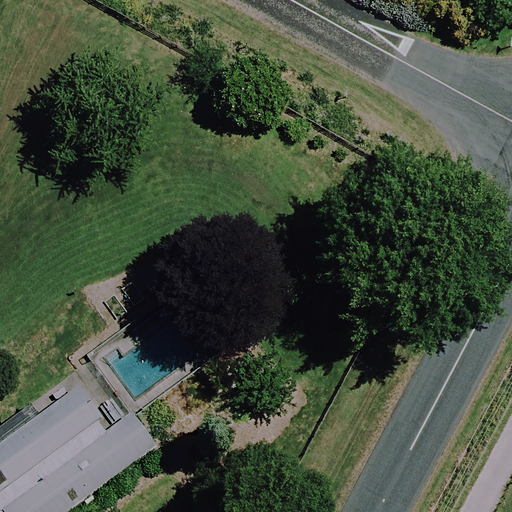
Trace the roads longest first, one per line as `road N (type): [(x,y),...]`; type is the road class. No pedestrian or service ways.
road 1 (unclassified): [(374,511),(511,252)]
road 2 (residential): [(511,118),(294,0)]
